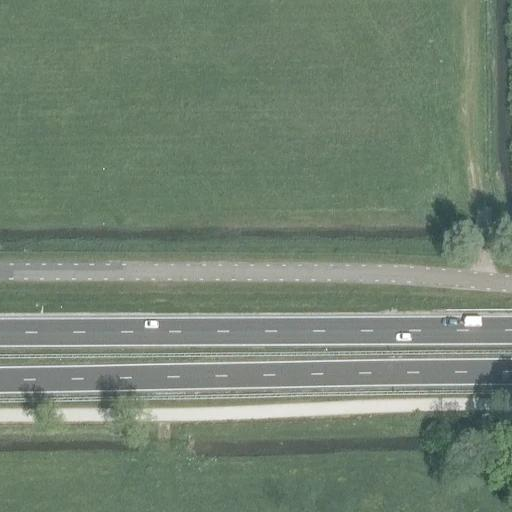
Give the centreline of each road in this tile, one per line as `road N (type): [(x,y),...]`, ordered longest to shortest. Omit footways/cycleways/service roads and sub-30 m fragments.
road 1 (unclassified): [(0,273),(362,274),(511,284)]
road 2 (trunk): [(0,378),(511,375)]
road 3 (trunk): [(511,333),(0,334)]
